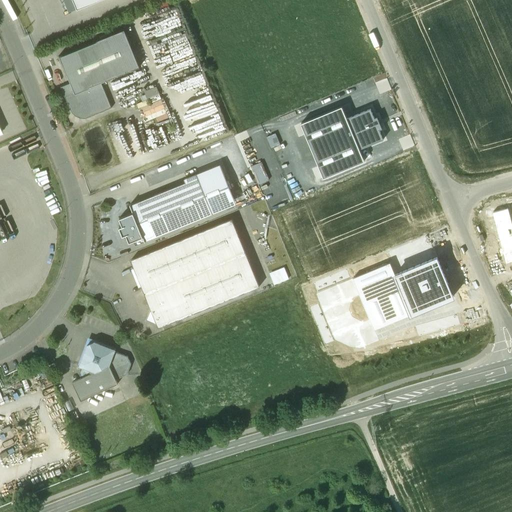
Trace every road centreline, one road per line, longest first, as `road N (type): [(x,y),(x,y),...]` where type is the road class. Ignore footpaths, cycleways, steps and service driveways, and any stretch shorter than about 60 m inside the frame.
road 1 (secondary): [(48,511),(175,465),(511,371)]
road 2 (unclassified): [(0,352),(51,314),(70,280),(79,236),(75,197),(0,11)]
road 3 (residential): [(450,200),(366,0)]
road 4 (unknown): [(76,337),(71,387),(87,407),(125,392),(133,375),(127,348),(95,335)]
road 5 (residential): [(511,354),(450,200)]
